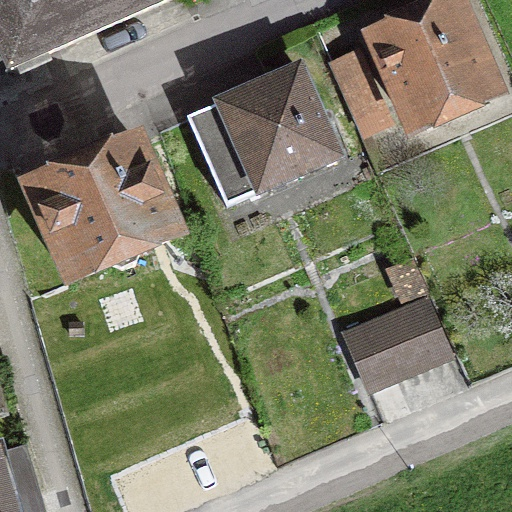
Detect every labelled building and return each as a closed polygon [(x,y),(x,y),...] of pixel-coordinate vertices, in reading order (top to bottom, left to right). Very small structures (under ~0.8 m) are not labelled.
[(13,0),(15,3),(0,9),(0,47),(10,71),(169,0),(13,0)] [(374,41),(413,131),(495,95),(456,5),(374,41)] [(332,64),(364,138),(385,129),(376,111),(382,108),(357,53),(332,64)] [(187,120),(226,208),(337,159),(299,71),(187,120)] [(29,188),(71,283),(108,267),(121,272),(134,266),(140,253),(177,237),(135,142),(29,188)] [(392,269),(406,300),(425,292),(411,260),(392,269)] [(346,336),(370,391),(450,357),(426,302),(346,336)] [(44,511),(26,446),(0,454),(0,471),(11,511),(44,511)] [(0,511),(11,511),(0,471),(0,511)]
